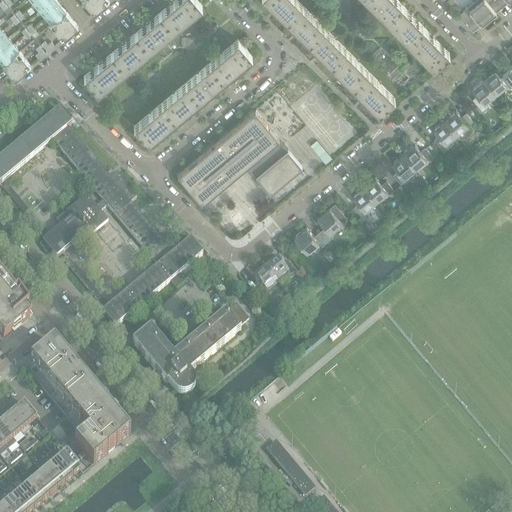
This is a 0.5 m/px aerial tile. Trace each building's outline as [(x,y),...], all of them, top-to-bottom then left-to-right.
[(38,11),(51,0),(37,0),(33,4),(38,11)] [(44,18),(60,5),(56,0),(51,0),(38,11),(44,18)] [(93,13),(108,0),(94,0),(87,6),(93,13)] [(187,18),(202,6),(197,0),(174,0),(160,13),(173,29),(185,20),(187,18)] [(303,6),(296,0),(266,0),(275,9),(278,12),(287,21),(303,6)] [(402,5),(397,0),(366,0),(386,20),(402,5)] [(503,7),(496,0),(475,0),(474,1),(489,18),(496,12),(495,12),(502,6),(502,7),(503,7)] [(489,18),(474,1),(457,15),(456,15),(473,32),(473,31),(481,24),(489,18)] [(50,25),(66,12),(60,5),(44,18),(50,25)] [(424,27),(414,17),(411,14),(402,5),(386,20),(408,42),(424,27)] [(325,28),(303,6),(287,21),(309,43),(325,28)] [(56,32),(72,19),(66,12),(50,25),(56,32)] [(150,49),(173,29),(160,13),(136,33),(150,49)] [(62,39),(78,26),(72,19),(56,32),(62,39)] [(449,53),(435,39),(432,36),(424,27),(408,42),(434,68),(449,53)] [(347,50),(325,28),(309,43),(331,66),(347,50)] [(125,69),(150,49),(136,33),(125,41),(111,53),(125,69)] [(0,54),(13,44),(7,37),(0,43),(0,54)] [(222,81),(252,56),(238,39),(232,44),(208,64),(222,81)] [(47,51),(54,45),(51,41),(47,44),(44,41),(41,44),(47,51)] [(0,60),(3,64),(19,51),(13,44),(0,54),(0,60)] [(45,52),(39,45),(36,48),(39,52),(35,55),(38,58),(45,52)] [(369,72),(347,50),(331,66),(353,88),(369,72)] [(9,71),(25,58),(19,51),(3,64),(9,71)] [(97,93),(125,69),(111,53),(83,76),(97,93)] [(15,78),(31,65),(25,58),(9,71),(15,78)] [(210,90),(222,81),(208,64),(185,83),(199,100),(210,90)] [(511,71),(510,69),(500,76),(495,69),(483,79),(496,94),(507,85),(510,88),(511,86),(511,71)] [(395,98),(369,72),(353,88),(379,114),(395,98)] [(484,104),(496,94),(483,79),(472,89),(477,96),(473,100),(482,111),(487,107),(484,104)] [(176,119),(199,100),(185,83),(162,102),(176,119)] [(147,143),(176,119),(162,102),(133,126),(147,143)] [(107,175),(68,128),(71,125),(59,110),(0,158),(0,184),(47,146),(53,141),(103,201),(107,207),(158,267),(154,269),(153,271),(102,314),(115,329),(170,283),(177,290),(186,283),(179,275),(203,255),(190,240),(176,252),(173,254),(138,212),(131,204),(137,199),(116,174),(110,179),(107,175)] [(255,110),(177,174),(201,203),(247,165),(256,176),(270,193),(302,166),(255,110)] [(475,124),(466,113),(461,117),(456,110),(444,119),(456,134),(460,138),(464,138),(470,133),(471,128),(475,124)] [(445,143),(456,134),(444,119),(433,129),(438,136),(434,140),(442,150),(447,145),(445,143)] [(316,140),(310,145),(326,164),(332,158),(316,140)] [(433,157),(425,148),(421,152),(414,144),(403,154),(415,168),(426,159),(428,161),(433,157)] [(404,177),(415,168),(403,154),(391,163),(398,171),(393,175),(401,184),(406,180),(404,177)] [(394,190),(386,181),(381,184),(375,177),(364,186),(376,201),(387,191),(392,198),(400,191),(397,187),(394,190)] [(364,211),(376,201),(364,186),(352,196),(358,204),(354,208),(361,216),(358,219),(361,222),(368,216),(368,215),(364,211)] [(108,221),(101,212),(106,208),(107,207),(103,201),(96,207),(87,195),(56,221),(61,227),(42,242),(56,259),(75,243),(81,238),(84,242),(108,221)] [(330,232),(342,222),(341,221),(345,217),(335,205),(330,209),(329,207),(317,218),(325,227),(319,232),(328,241),(334,236),(330,232)] [(47,232),(32,215),(27,219),(42,236),(47,232)] [(328,241),(319,232),(314,236),(306,227),(294,237),(307,252),(319,242),(322,246),(328,241)] [(295,272),(287,263),(283,267),(277,259),(265,269),(277,283),(288,274),(290,276),(295,272)] [(81,274),(74,265),(69,269),(77,278),(81,274)] [(265,269),(253,278),(265,293),(277,283),(265,269)] [(7,290),(0,281),(0,335),(3,340),(30,318),(26,312),(29,310),(21,297),(20,298),(16,302),(8,290),(7,290)] [(106,304),(98,295),(94,298),(101,307),(106,304)] [(280,310),(272,300),(267,304),(275,314),(280,310)] [(190,374),(241,331),(239,329),(249,320),(236,305),(174,356),(166,347),(150,329),(132,344),(167,385),(168,384),(175,392),(177,394),(180,395),(182,396),(185,396),(188,395),(191,394),(193,392),(194,390),(195,387),(196,384),(195,381),(194,379),(193,377),(190,374)] [(19,495),(27,488),(35,482),(43,475),(51,469),(58,462),(66,455),(80,472),(80,473),(82,476),(93,466),(130,436),(84,380),(87,378),(78,366),(74,369),(54,344),(25,369),(77,430),(59,445),(59,446),(58,446),(0,494),(0,510),(3,508),(11,501),(19,495)] [(37,420),(24,405),(16,412),(29,427),(37,420)] [(29,427),(16,412),(8,418),(21,434),(29,427)] [(21,434),(8,418),(0,425),(13,440),(21,434)] [(13,440),(0,425),(0,424),(0,440),(5,447),(13,440)] [(314,490),(275,443),(267,451),(287,475),(283,478),(290,487),(294,483),(305,497),(314,490)] [(80,472),(66,455),(58,462),(72,479),(80,473),(80,472)] [(21,462),(25,466),(30,462),(26,458),(21,462)] [(72,479),(58,462),(51,469),(65,485),(72,479)] [(65,485),(51,469),(43,475),(57,492),(65,485)] [(57,492),(43,475),(35,482),(49,499),(57,492)] [(49,499),(35,482),(27,488),(41,505),(49,499)] [(41,505),(27,488),(19,495),(33,511),(41,505)] [(32,511),(33,511),(19,495),(11,501),(19,511),(32,511)] [(332,511),(323,500),(310,511),(311,511),(332,511)] [(19,511),(11,501),(3,508),(6,511),(19,511)]
